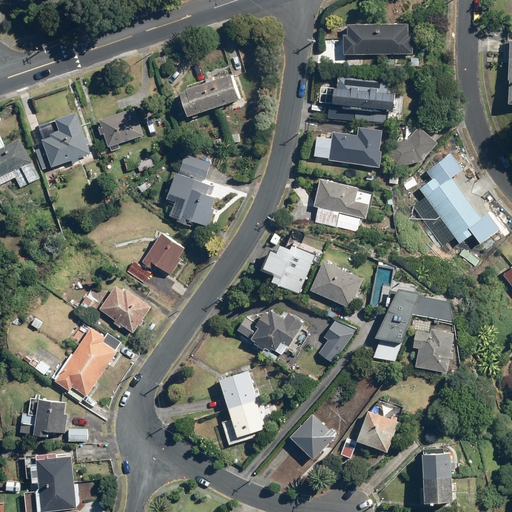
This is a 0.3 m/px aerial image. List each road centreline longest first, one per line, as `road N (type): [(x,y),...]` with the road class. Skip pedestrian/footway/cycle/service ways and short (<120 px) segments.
road 1 (residential): [(290,0),(295,52),(282,152),(263,202),(140,393),(134,410),(149,447)]
road 2 (tertiary): [(238,0),(0,78)]
road 3 (residential): [(467,0),(473,110),(492,163),(511,188)]
road 4 (residential): [(149,447),(231,490),(316,511)]
